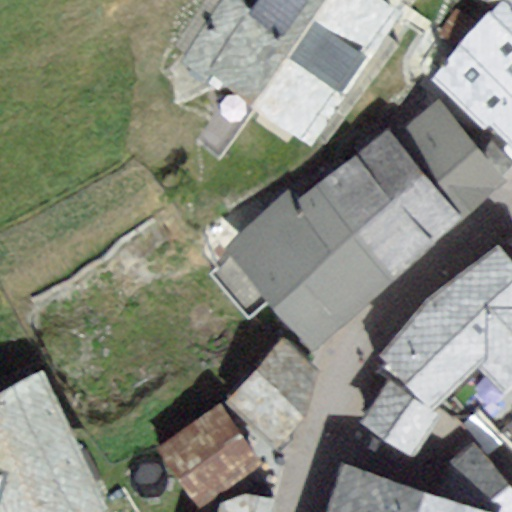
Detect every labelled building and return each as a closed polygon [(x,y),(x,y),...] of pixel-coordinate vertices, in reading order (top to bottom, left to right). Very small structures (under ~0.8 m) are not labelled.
[(382,0),(233,0),(192,59),(318,148),(409,19),(382,0)] [(511,4),(431,80),(511,156),(511,4)] [(388,124),(315,187),(393,277),(466,214),(388,124)] [(311,349),(393,277),(315,187),(230,250),(311,349)] [(511,398),(511,268),(499,256),(379,367),(393,381),(370,425),(395,447),(406,434),(431,439),(442,417),(483,382),(507,404),(511,398)] [(319,371),(283,342),(230,404),(276,448),(302,416),(319,371)] [(0,511),(96,511),(106,507),(41,370),(0,389),(0,511)] [(266,464),(219,399),(162,440),(209,505),(266,464)] [(479,511),(452,478),(435,511),(479,511)]
